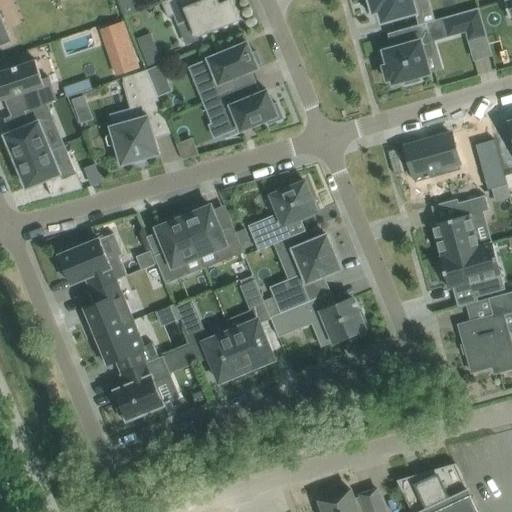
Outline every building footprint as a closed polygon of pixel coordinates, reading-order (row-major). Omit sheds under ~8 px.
[(200,0),(167,0),(161,2),(168,18),(173,16),(178,27),(190,22),(196,37),(238,20),(230,0),(219,5),(217,0),(205,0),(201,2),(200,0)] [(363,0),(367,12),(372,11),(373,13),(378,12),(381,23),(416,13),(412,0),(363,0)] [(511,0),(505,0),(497,2),(502,20),(511,16),(511,0)] [(486,35),(479,8),(461,13),(469,40),(486,35)] [(0,45),(11,41),(0,14),(0,45)] [(444,18),(389,33),(393,48),(383,51),(388,65),(383,67),(387,80),(392,79),(393,84),(404,81),(405,85),(420,81),(419,76),(430,73),(425,57),(433,55),(429,40),(449,34),(444,18)] [(94,30),(81,36),(88,53),(97,74),(100,80),(113,75),(94,30)] [(154,33),(139,36),(145,64),(160,61),(154,33)] [(203,104),(235,91),(238,90),(233,78),(258,68),(257,65),(261,63),(256,52),(252,53),(247,43),(208,59),(213,72),(193,80),(203,104)] [(36,60),(0,72),(0,100),(23,93),(28,110),(47,104),(56,101),(48,77),(42,79),(36,60)] [(138,90),(145,112),(162,108),(146,70),(136,74),(140,89),(138,90)] [(235,91),(203,104),(211,124),(221,120),(227,134),(240,128),(241,131),(266,121),(268,125),(283,119),(277,103),(273,105),(267,91),(239,102),(235,91)] [(84,97),(73,100),(81,123),(92,119),(84,97)] [(28,110),(24,112),(30,126),(5,136),(17,164),(50,150),(41,129),(55,123),(47,104),(28,110)] [(107,137),(109,145),(116,147),(121,165),(160,154),(149,116),(110,127),(112,132),(107,137)] [(495,118),(467,123),(478,181),(493,178),(491,168),(504,165),(495,118)] [(451,134),(405,147),(415,182),(433,177),(431,171),(460,163),(451,134)] [(86,188),(79,172),(62,179),(50,150),(17,164),(27,188),(45,180),(52,197),(86,188)] [(94,164),(84,169),(87,178),(98,174),(94,164)] [(317,211),(305,182),(271,195),(278,213),(248,226),(258,251),(283,241),(277,228),(317,211)] [(495,199),(511,195),(509,184),(492,189),(495,199)] [(440,257),(440,258),(492,243),(479,246),(472,224),(486,220),(484,212),(489,210),(485,196),(456,204),(460,217),(432,225),(441,257),(440,257)] [(198,207),(182,214),(199,256),(213,251),(218,263),(243,252),(240,243),(235,233),(232,224),(220,229),(210,206),(199,211),(198,207)] [(199,256),(182,214),(167,220),(168,224),(156,228),(166,251),(154,256),(166,284),(188,275),(183,263),(199,256)] [(244,229),(235,233),(240,243),(249,240),(244,229)] [(270,287),(280,313),(310,301),(303,284),(340,269),(327,235),(293,249),(303,273),(270,287)] [(91,291),(116,280),(128,276),(119,256),(108,260),(100,239),(78,248),(77,243),(61,250),(63,254),(59,256),(60,259),(56,261),(61,273),(65,272),(71,285),(86,278),(91,291)] [(492,243),(440,258),(441,261),(437,262),(440,275),(445,274),(449,289),(470,283),(474,298),(505,290),(492,243)] [(151,251),(137,257),(142,270),(156,264),(151,251)] [(133,321),(116,280),(91,291),(96,303),(84,308),(89,321),(85,322),(89,333),(93,331),(95,337),(133,321)] [(243,287),(251,307),(264,302),(256,282),(243,287)] [(511,291),(488,298),(493,316),(459,325),(472,372),(493,366),(495,373),(511,368),(511,346),(503,314),(511,311),(511,291)] [(331,292),(310,301),(280,313),(270,317),(279,338),(312,324),(322,348),(334,342),(334,343),(349,337),(351,340),(365,334),(363,331),(366,330),(364,327),(368,325),(362,311),(359,313),(353,298),(336,305),(331,292)] [(244,326),(231,332),(248,374),(263,368),(261,364),(274,359),(255,311),(240,317),(244,326)] [(180,318),(189,340),(204,334),(195,312),(180,318)] [(144,347),(133,321),(95,337),(98,342),(94,344),(99,354),(102,353),(107,365),(116,361),(121,374),(159,358),(153,343),(144,347)] [(248,374),(231,332),(203,343),(219,382),(232,376),(234,380),(248,374)] [(121,374),(127,386),(115,391),(119,402),(116,404),(121,418),(125,417),(127,420),(146,412),(147,416),(162,410),(160,406),(164,405),(155,383),(169,377),(161,357),(159,358),(121,374)] [(412,511),(478,511),(456,463),(424,473),(426,477),(417,482),(414,476),(397,480),(406,498),(412,511)] [(320,501),(323,511),(385,511),(377,489),(361,495),(361,496),(354,499),(351,490),(320,501)]
